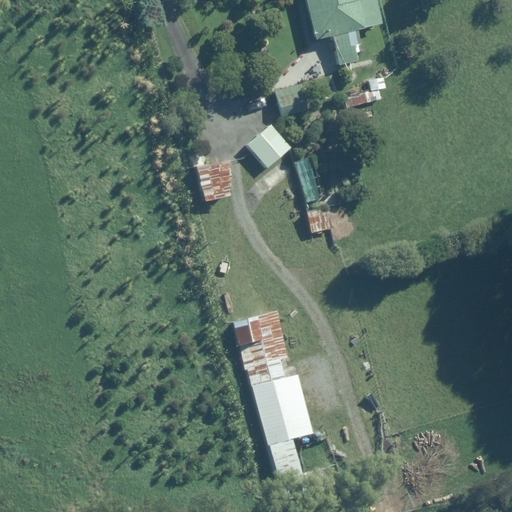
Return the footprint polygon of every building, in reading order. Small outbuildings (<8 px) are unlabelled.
[(303,0),(313,41),(331,37),(337,65),(358,60),(351,30),(377,24),(371,0),(303,0)] [(293,84),(272,89),(278,114),(299,109),(293,84)] [(290,148),(269,125),(245,147),(267,170),(290,148)] [(336,227),(329,196),(324,198),(315,155),(295,160),(311,232),(336,227)] [(221,160),(193,167),(202,202),(229,196),(221,160)] [(292,375),(276,310),(232,321),(245,374),(252,372),(278,482),(304,476),(295,439),(315,435),(300,373),(292,375)]
